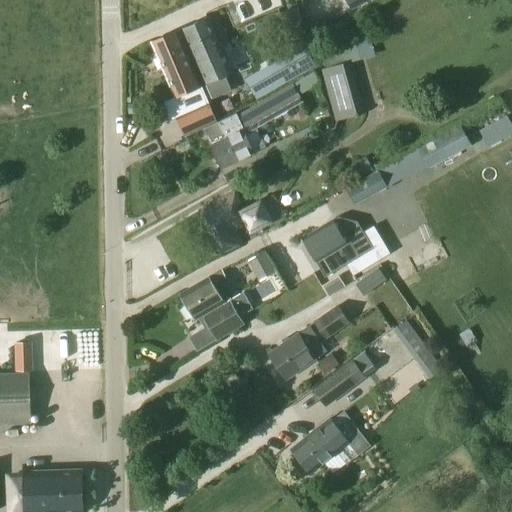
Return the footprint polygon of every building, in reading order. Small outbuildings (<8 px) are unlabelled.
[(346,0),(352,10),(368,2),(366,0),(346,0)] [(214,99),(232,91),(226,76),(232,73),(208,18),(184,28),(208,83),(207,84),(214,99)] [(361,61),(374,57),(365,26),(352,29),(353,32),(361,61)] [(201,87),(178,31),(153,42),(177,97),(201,87)] [(321,42),(328,68),(351,62),(351,63),(361,61),(353,32),(321,42)] [(245,80),(257,100),(316,66),(304,45),(245,80)] [(328,68),(320,70),(336,122),(365,113),(351,62),(328,68)] [(314,74),(300,82),(305,92),(320,84),(314,74)] [(294,83),(238,115),(218,122),(205,129),(212,144),(223,168),(255,153),(246,135),(304,101),(294,83)] [(211,103),(178,118),(185,135),(219,121),(211,103)] [(281,155),(318,136),(312,125),(275,144),(281,155)] [(461,126),(419,148),(430,168),(472,145),(461,126)] [(366,159),(351,168),(358,179),(372,170),(366,159)] [(239,241),(233,228),(244,222),(251,236),(285,220),(273,196),(238,212),(229,194),(200,208),(220,250),(239,241)] [(339,217),(302,239),(326,278),(374,249),(357,222),(339,217)] [(437,237),(407,252),(418,274),(430,268),(436,281),(454,271),(437,237)] [(387,280),(379,268),(356,284),(364,296),(387,280)] [(244,324),(230,299),(226,302),(216,285),(227,278),(222,269),(211,276),(180,294),(187,305),(186,306),(181,310),(186,319),(192,317),(193,316),(195,319),(202,315),(217,340),(244,324)] [(326,338),(350,322),(338,305),(315,321),(326,338)] [(407,320),(397,328),(432,376),(443,368),(407,320)] [(269,354),(287,379),(327,351),(310,326),(299,333),(299,332),(269,354)] [(19,344),(19,369),(32,369),(31,344),(19,344)] [(326,373),(339,365),(332,354),(319,362),(326,373)] [(352,359),(313,388),(327,406),(366,377),(352,359)] [(30,372),(0,373),(0,424),(32,424),(30,372)] [(277,398),(284,407),(292,401),(285,392),(277,398)] [(311,474),(350,442),(349,441),(359,432),(345,411),(333,422),(331,419),(292,450),(311,474)] [(7,511),(85,511),(84,469),(24,471),(7,471),(7,511)] [(493,502),(508,493),(495,472),(481,481),(493,502)]
